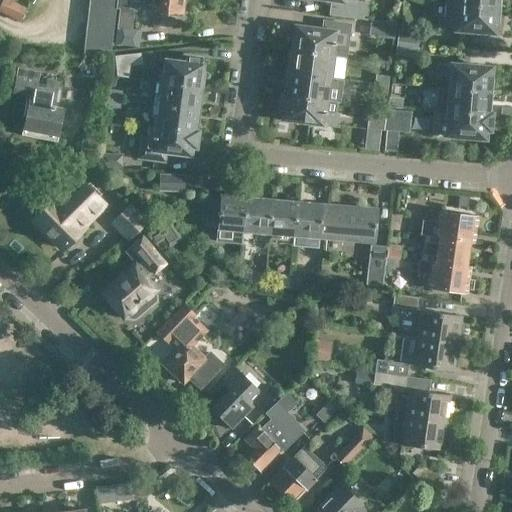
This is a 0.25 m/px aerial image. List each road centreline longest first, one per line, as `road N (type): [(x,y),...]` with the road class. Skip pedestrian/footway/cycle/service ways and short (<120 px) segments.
road 1 (residential): [(511,179),(262,154),(238,128),(254,0)]
road 2 (residential): [(474,511),(511,245)]
road 3 (residential): [(166,437),(0,277)]
road 4 (residential): [(0,485),(134,468),(166,437)]
